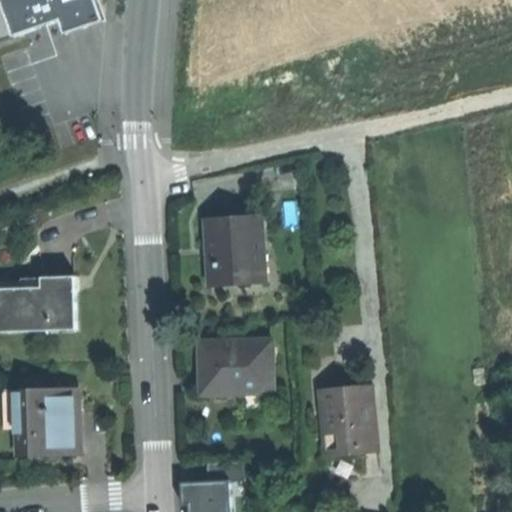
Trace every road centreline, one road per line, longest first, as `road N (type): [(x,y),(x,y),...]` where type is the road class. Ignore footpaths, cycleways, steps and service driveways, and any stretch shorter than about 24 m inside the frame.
road 1 (tertiary): [(158,497),(138,139),(144,0)]
road 2 (track): [(511,96),(142,183)]
road 3 (residential): [(0,508),(158,497)]
